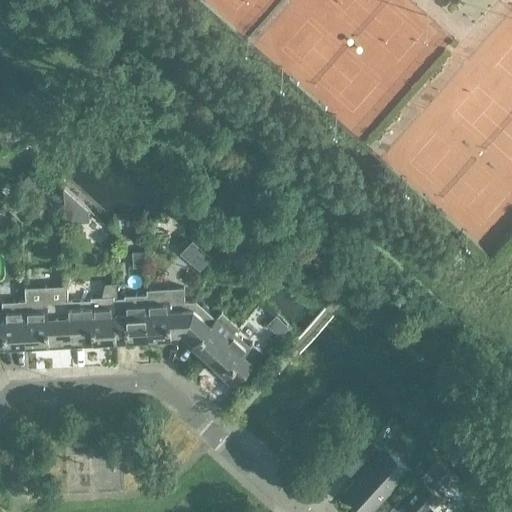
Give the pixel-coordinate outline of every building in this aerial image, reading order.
[(169,292),(147,293),(149,336),(171,335),(182,339),(196,300),(170,301),(169,292)] [(114,294),(113,294),(116,338),(115,338),(116,343),(134,342),(133,337),(149,336),(147,293),(124,294),(125,296),(114,297),(114,294)] [(91,298),(69,299),(72,345),(100,344),(100,339),(115,338),(116,338),(113,294),(91,296),(91,298)] [(47,298),(25,299),(27,343),(43,342),(44,347),(72,345),(69,299),(47,300),(47,298)] [(3,310),(0,309),(0,346),(6,344),(27,343),(25,299),(2,300),(3,310)] [(216,317),(196,300),(182,339),(194,343),(210,358),(239,325),(222,310),(216,317)] [(239,325),(210,358),(222,368),(219,372),(232,384),(263,350),(253,341),(250,345),(235,331),(239,326),(239,325)] [(369,511),(370,511),(410,469),(384,445),(382,448),(372,439),(349,463),(360,472),(345,489),(369,511)] [(434,481),(450,464),(440,455),(424,472),(434,481)] [(442,511),(434,505),(442,496),(421,477),(391,510),(391,511),(402,499),(412,508),(408,511),(442,511)]
